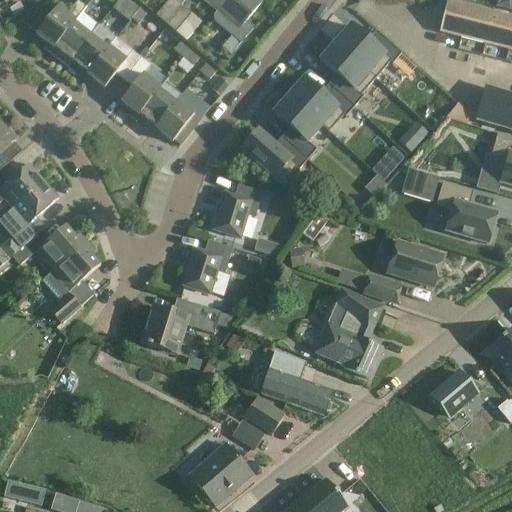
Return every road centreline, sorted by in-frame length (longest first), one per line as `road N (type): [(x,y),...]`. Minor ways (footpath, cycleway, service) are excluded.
road 1 (residential): [(234,511),(511,285)]
road 2 (residential): [(133,279),(75,157),(0,74)]
road 3 (residential): [(320,0),(189,165)]
road 4 (unknown): [(353,0),(445,54),(511,73)]
road 5 (residential): [(133,279),(178,223),(189,165)]
